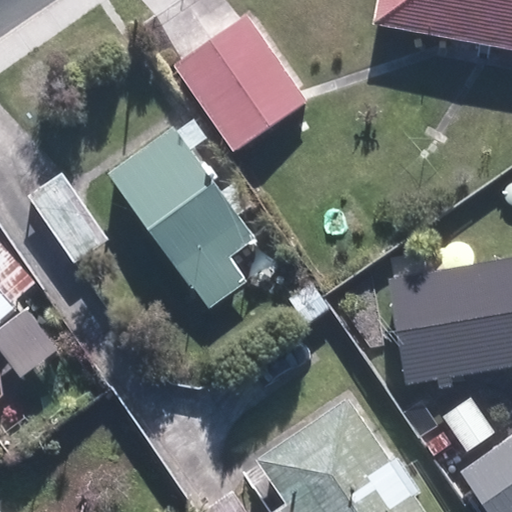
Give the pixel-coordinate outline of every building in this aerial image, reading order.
[(511,0),(387,0),(384,22),(511,44),(511,0)] [(313,99),(256,13),(181,62),(239,148),(313,99)] [(256,281),(238,255),(262,239),(185,126),(118,171),(213,310),(256,281)] [(511,256),(397,275),(413,377),(511,361),(511,256)] [(0,279),(0,341),(1,341),(0,339),(0,329),(25,307),(0,279)] [(436,511),(355,395),(249,468),(279,511),(436,511)] [(511,511),(511,437),(467,469),(497,511),(511,511)] [(254,511),(234,484),(200,508),(203,511),(254,511)] [(0,511),(22,511),(0,498),(0,511)]
